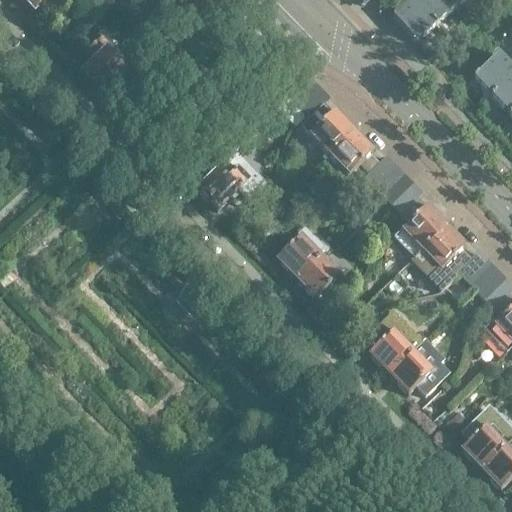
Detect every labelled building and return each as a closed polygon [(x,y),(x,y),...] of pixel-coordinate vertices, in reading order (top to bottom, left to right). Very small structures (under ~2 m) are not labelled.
[(34,14),(48,0),(21,0),(34,13),(33,13),(34,14)] [(453,11),(443,0),(414,0),(412,3),(435,28),(453,11)] [(466,0),(443,0),(453,11),(466,0)] [(435,28),(412,3),(394,19),(393,19),(392,20),(415,46),(435,28)] [(127,71),(107,51),(111,47),(102,38),(84,56),(92,65),(81,76),(101,96),(127,71)] [(491,99),(511,79),(511,71),(499,58),(498,57),(477,77),(476,77),(472,81),(474,83),(474,82),(491,99)] [(509,118),(511,114),(511,79),(491,99),(509,118)] [(299,113),(318,94),(309,85),(290,103),(299,113)] [(308,122),(323,108),(327,104),(318,94),(299,113),(308,122)] [(325,163),(353,136),(334,116),(335,116),(334,115),(310,138),(327,156),(322,160),(325,163)] [(349,179),(373,155),(372,155),(353,136),(325,163),(328,165),(332,161),(349,179)] [(374,190),(393,171),(384,162),(365,181),(374,190)] [(216,215),(246,186),(234,174),(231,176),(223,168),(196,194),(197,195),(198,195),(216,213),(215,214),(216,215)] [(382,199),(402,180),(393,171),(374,190),(382,199)] [(391,208),(411,189),(402,180),(382,199),(391,208)] [(400,217),(417,201),(420,199),(411,189),(391,208),(400,217)] [(417,258),(445,231),(427,211),(426,210),(402,233),(419,251),(415,255),(417,258)] [(324,256),(328,252),(306,229),(297,238),(300,241),(276,264),(277,265),(277,264),(296,283),(324,256)] [(441,273),(465,250),(464,249),(464,250),(445,231),(417,258),(420,260),(424,256),(441,273)] [(339,281),(322,263),(326,259),(324,256),(296,283),(314,303),(315,304),(339,281)] [(466,285),(486,266),(476,257),(457,276),(466,285)] [(475,294),(494,275),(486,266),(466,285),(475,294)] [(483,303),(503,284),(494,275),(475,294),(483,303)] [(493,312),(507,298),(511,293),(503,284),(483,303),(493,312)] [(207,308),(186,286),(176,302),(200,321),(207,308)] [(200,321),(176,302),(174,306),(195,328),(200,321)] [(510,353),(511,350),(511,311),(495,328),(511,346),(507,350),(510,353)] [(388,378),(421,347),(401,327),(392,335),(368,358),(369,359),(370,359),(388,378)] [(431,376),(440,366),(421,347),(388,378),(407,397),(406,398),(407,399),(431,376)] [(481,473),(508,446),(506,444),(501,448),(484,430),(461,454),(462,455),(462,454),(481,473)] [(511,481),(511,458),(506,453),(511,449),(508,446),(481,473),(499,492),(499,493),(500,494),(511,481)]
